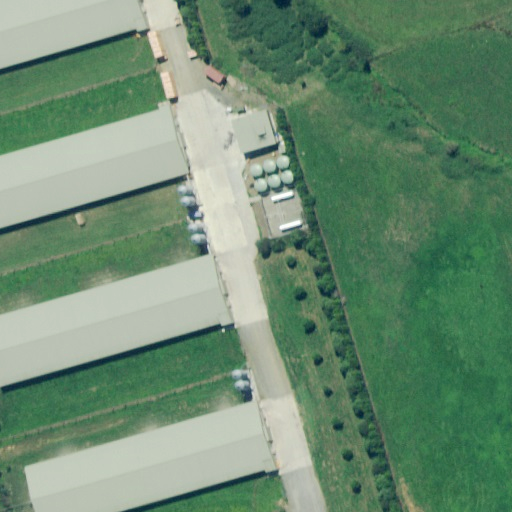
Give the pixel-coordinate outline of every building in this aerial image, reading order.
[(0,0),(0,67),(142,28),(133,0),(0,0)] [(161,36),(153,38),(168,90),(176,87),(161,36)] [(0,154),(0,226),(184,175),(165,108),(0,154)] [(263,149),(254,117),(236,122),(245,154),(263,149)] [(255,182),(294,171),(290,157),(251,167),(255,182)] [(294,171),(255,182),(258,194),(297,183),(294,171)] [(200,207),(193,185),(182,188),(188,210),(200,207)] [(211,244),(205,222),(193,225),(199,247),(211,244)] [(0,315),(0,380),(2,387),(230,323),(212,256),(0,315)] [(21,468),(32,511),(121,511),(268,471),(249,404),(21,468)]
